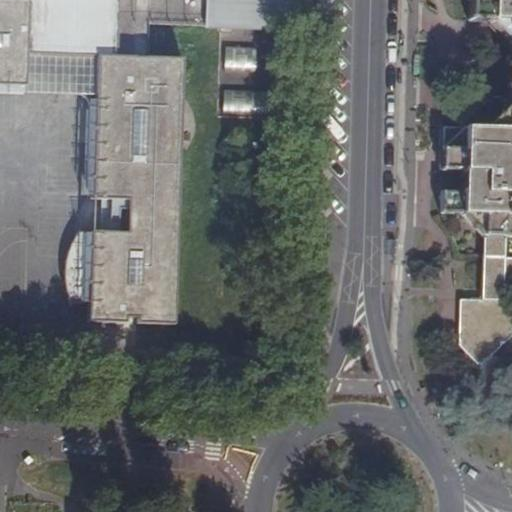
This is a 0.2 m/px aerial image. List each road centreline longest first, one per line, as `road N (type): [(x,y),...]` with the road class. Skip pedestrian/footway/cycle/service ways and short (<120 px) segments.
road 1 (residential): [(360,289),(370,0)]
road 2 (residential): [(273,462),(208,444),(0,422)]
road 3 (residential): [(411,433),(360,289)]
road 4 (residential): [(360,289),(305,429)]
